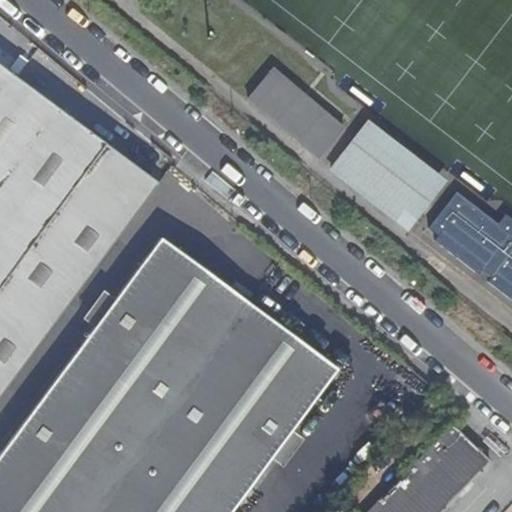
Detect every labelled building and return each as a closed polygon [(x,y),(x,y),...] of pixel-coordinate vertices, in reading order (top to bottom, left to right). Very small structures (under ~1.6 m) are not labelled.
[(105,144),(68,116),(0,65),(0,394),(131,219),(157,183),(105,144)] [(345,126),(274,67),(249,96),(320,156),(345,126)] [(353,142),(430,201),(447,180),(370,120),(353,142)] [(407,231),(430,201),(353,142),(329,171),(407,231)] [(231,511),(337,370),(254,308),(189,260),(160,238),(0,452),(0,511),(231,511)] [(440,511),(490,460),(451,424),(366,511),(440,511)]
